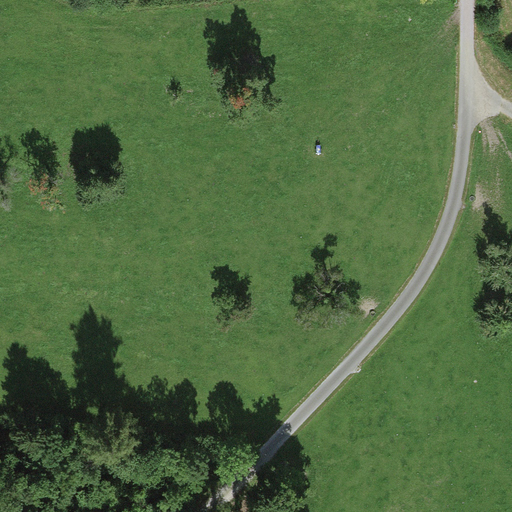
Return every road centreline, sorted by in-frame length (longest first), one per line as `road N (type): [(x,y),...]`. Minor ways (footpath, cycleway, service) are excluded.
road 1 (unclassified): [(471,0),(461,183),(435,254),(384,326)]
road 2 (track): [(384,326),(207,511)]
